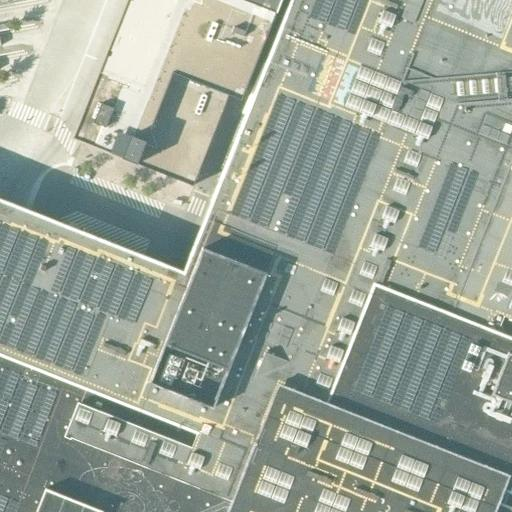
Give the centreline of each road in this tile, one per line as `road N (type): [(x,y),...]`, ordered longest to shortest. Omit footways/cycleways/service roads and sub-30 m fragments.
road 1 (unclassified): [(206,181),(379,259),(421,258),(511,301)]
road 2 (unclassified): [(511,268),(360,204),(309,195),(214,159)]
road 3 (unclassified): [(179,239),(73,511)]
road 4 (unclassified): [(0,312),(50,201),(80,198),(179,239)]
road 5 (unclassified): [(278,0),(214,159)]
